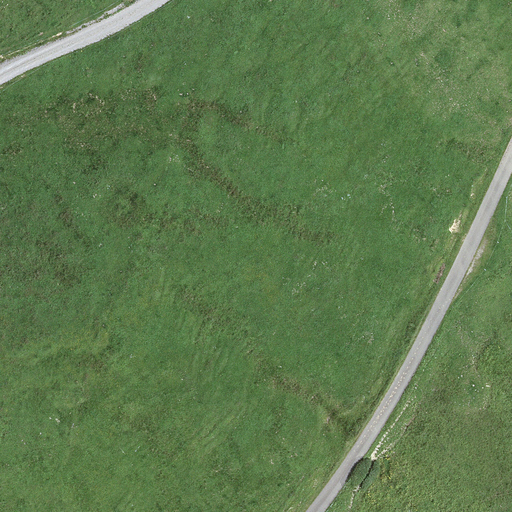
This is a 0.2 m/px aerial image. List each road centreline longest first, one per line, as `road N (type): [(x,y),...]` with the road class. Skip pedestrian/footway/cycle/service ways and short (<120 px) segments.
road 1 (track): [(511,160),(406,380),(318,511)]
road 2 (track): [(158,0),(105,32),(0,73)]
